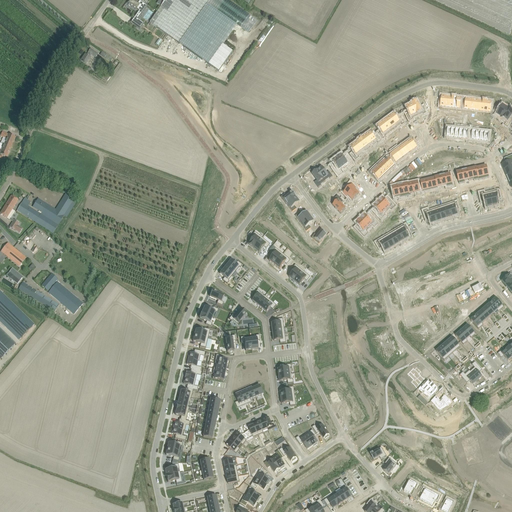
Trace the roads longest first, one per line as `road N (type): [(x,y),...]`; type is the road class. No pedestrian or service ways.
road 1 (tertiary): [(290,174),(416,88),(443,82),(511,94)]
road 2 (tertiary): [(159,504),(152,456),(183,324),(206,276)]
road 3 (residential): [(231,240),(301,298),(311,373),(343,436)]
road 4 (unclassified): [(0,192),(45,93),(83,35)]
road 5 (residential): [(392,317),(398,337),(462,397),(511,366)]
